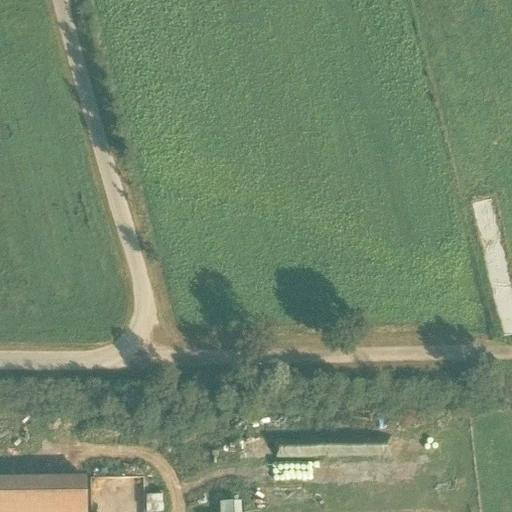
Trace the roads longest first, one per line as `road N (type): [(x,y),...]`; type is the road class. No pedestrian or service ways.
road 1 (unclassified): [(62,0),(146,315),(126,346),(107,356),(0,357)]
road 2 (track): [(511,344),(221,355),(173,352),(141,330)]
